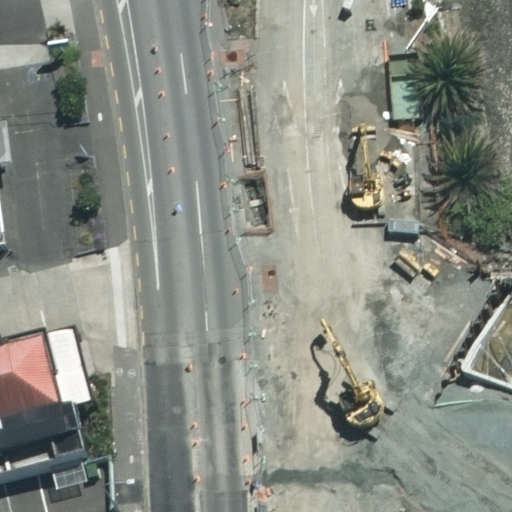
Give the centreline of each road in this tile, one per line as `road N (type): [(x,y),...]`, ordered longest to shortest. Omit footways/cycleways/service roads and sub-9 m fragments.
road 1 (secondary): [(249,447),(178,0)]
road 2 (secondary): [(315,0),(319,147),(356,423)]
